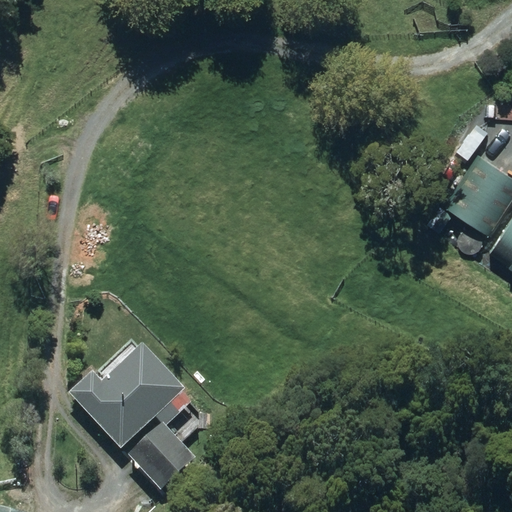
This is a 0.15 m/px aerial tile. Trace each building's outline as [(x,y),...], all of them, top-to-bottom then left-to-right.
[(511,179),(481,158),(447,209),(487,235),(511,198),(511,179)] [(437,209),(426,225),(439,234),(450,218),(437,209)] [(511,217),(488,252),(511,269),(511,217)] [(90,376),(67,397),(118,452),(155,419),(166,429),(190,407),(180,396),(183,394),(141,348),(99,386),(90,376)] [(161,427),(127,459),(160,494),(194,462),(161,427)]
